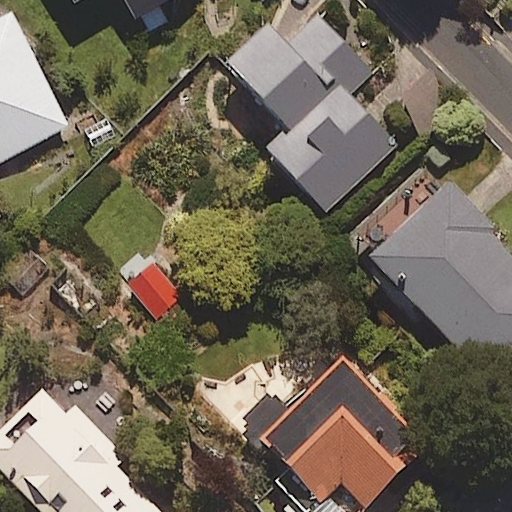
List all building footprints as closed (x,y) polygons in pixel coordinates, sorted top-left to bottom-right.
[(188,0),(74,0),(82,13),(105,0),(124,0),(140,27),(188,0)] [(374,75),(321,22),(290,53),(274,36),(234,76),(295,138),(272,161),(330,219),(401,149),(350,98),(374,75)] [(0,167),(70,132),(17,26),(0,35),(0,167)] [(511,383),(511,254),(457,196),(379,269),(497,397),(511,383)] [(187,297),(159,267),(131,292),(159,323),(187,297)] [(376,511),(432,456),(341,365),(281,425),(269,413),(249,433),(324,508),(344,488),(368,511),(376,511)] [(127,462),(53,389),(0,443),(0,473),(39,511),(158,511),(118,472),(127,462)]
